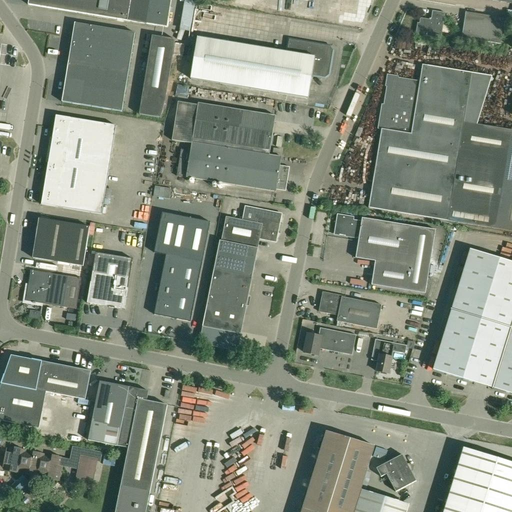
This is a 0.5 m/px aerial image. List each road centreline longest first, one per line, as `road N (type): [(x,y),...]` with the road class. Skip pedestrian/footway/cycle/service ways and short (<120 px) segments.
road 1 (unclassified): [(274,383),(312,193),(394,0)]
road 2 (unclassified): [(0,311),(38,76),(36,58),(0,6)]
road 3 (unclassified): [(274,383),(0,329)]
road 4 (unclassified): [(511,431),(274,383)]
